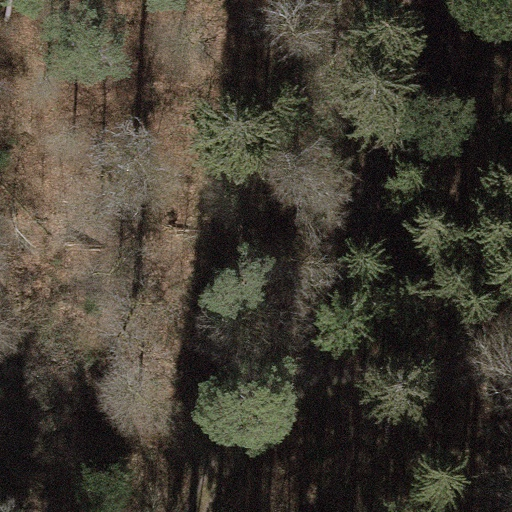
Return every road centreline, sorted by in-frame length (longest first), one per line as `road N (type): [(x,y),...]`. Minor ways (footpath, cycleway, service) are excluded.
road 1 (track): [(491,0),(204,511)]
road 2 (track): [(511,368),(414,370),(243,442)]
